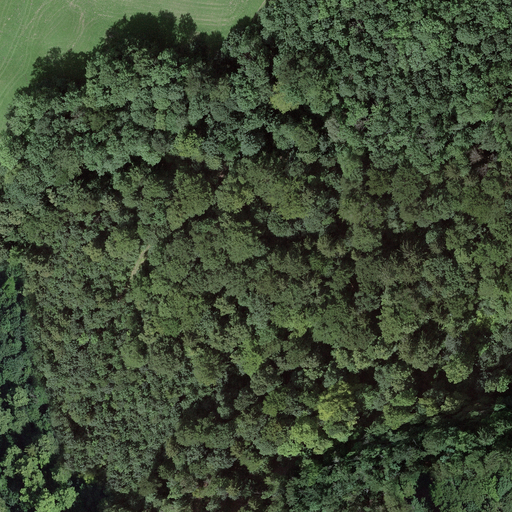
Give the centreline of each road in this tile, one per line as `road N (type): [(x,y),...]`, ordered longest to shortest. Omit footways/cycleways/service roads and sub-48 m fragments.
road 1 (track): [(279,0),(262,30),(238,123),(192,213),(89,334),(47,426),(0,458)]
road 2 (track): [(400,318),(478,289),(492,220),(511,179)]
